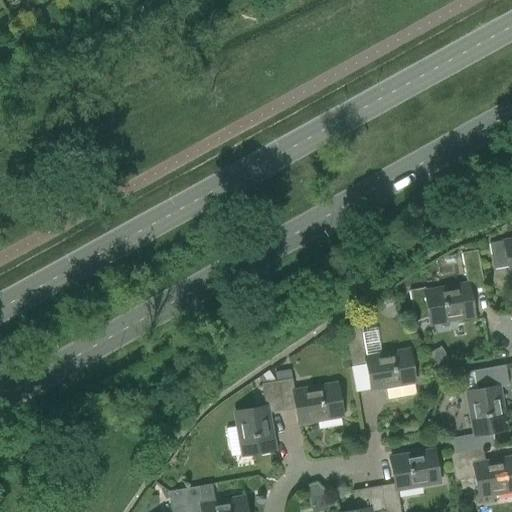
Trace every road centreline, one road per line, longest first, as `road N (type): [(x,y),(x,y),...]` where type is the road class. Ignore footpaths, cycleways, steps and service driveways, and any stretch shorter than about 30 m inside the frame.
road 1 (primary): [(0,404),(511,118)]
road 2 (primary): [(511,34),(0,315)]
road 3 (residential): [(275,511),(281,476),(300,458),(369,449)]
